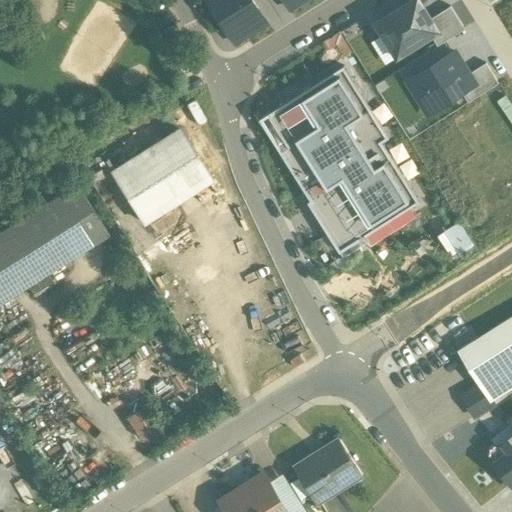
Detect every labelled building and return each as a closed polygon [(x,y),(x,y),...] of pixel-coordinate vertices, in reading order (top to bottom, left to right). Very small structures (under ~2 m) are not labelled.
[(209,0),(236,43),(269,23),(253,0),(209,0)] [(284,0),(290,8),(303,0),(284,0)] [(431,37),(440,31),(432,19),(420,0),(414,0),(377,24),(398,58),(431,37)] [(438,47),(465,29),(451,7),(432,19),(440,31),(431,37),(438,47)] [(462,94),(476,85),(470,75),(455,52),(420,74),(429,88),(417,95),(429,115),(462,94)] [(468,104),(500,84),(487,64),(470,75),(476,85),(462,94),(468,104)] [(341,252),(420,202),(375,133),(382,128),(343,67),(269,114),(293,152),(284,157),(324,220),(321,221),(341,252)] [(178,129),(110,172),(142,222),(210,180),(178,129)] [(76,184),(0,231),(0,302),(108,235),(76,184)] [(439,232),(451,257),(474,245),(461,221),(439,232)] [(511,318),(461,351),(482,384),(491,398),(511,384),(511,318)] [(491,398),(482,384),(463,396),(476,417),(495,405),(491,398)] [(140,447),(162,437),(148,405),(126,414),(140,447)] [(511,422),(510,424),(511,426),(511,438),(501,446),(496,446),(490,449),(490,455),(511,482),(511,422)] [(340,439),(295,468),(318,503),(363,475),(340,439)] [(289,511),(266,473),(226,498),(235,511),(289,511)]
